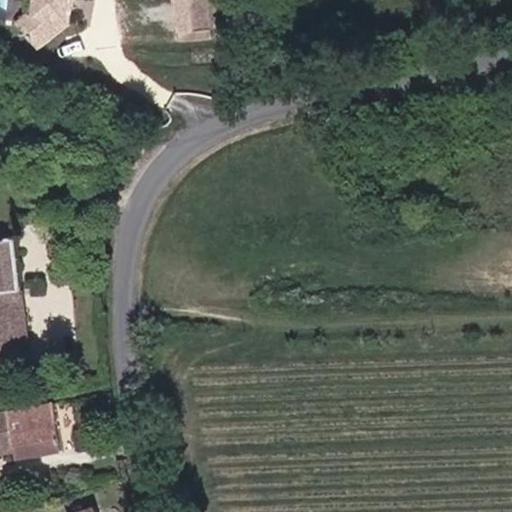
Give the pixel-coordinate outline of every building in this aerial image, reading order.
[(38,0),(40,20),(28,33),(46,52),(75,23),(74,0),(38,0)] [(213,26),(210,0),(175,0),(178,30),(213,26)] [(40,20),(34,17),(23,28),(28,33),(40,20)] [(15,239),(0,241),(0,353),(31,348),(30,336),(23,287),(15,239)] [(66,382),(62,360),(36,364),(39,385),(66,382)] [(72,454),(63,405),(0,418),(0,462),(24,458),(25,463),(72,454)]
